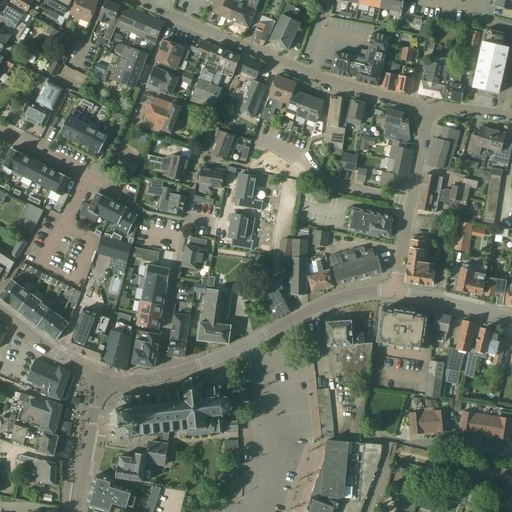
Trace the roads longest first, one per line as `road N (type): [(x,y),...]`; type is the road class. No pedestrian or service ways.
road 1 (unclassified): [(425,118),(408,102),(342,86),(160,13)]
road 2 (residential): [(158,377),(197,152),(212,115)]
road 3 (residential): [(410,202),(331,184),(262,141)]
road 4 (unclassified): [(249,345),(337,298),(395,291)]
road 5 (residential): [(264,496),(264,427),(249,345)]
road 6 (residential): [(62,223),(39,267),(74,284),(94,240)]
road 7 (tertiary): [(99,383),(75,511)]
road 8 (tertiary): [(99,383),(0,313)]
